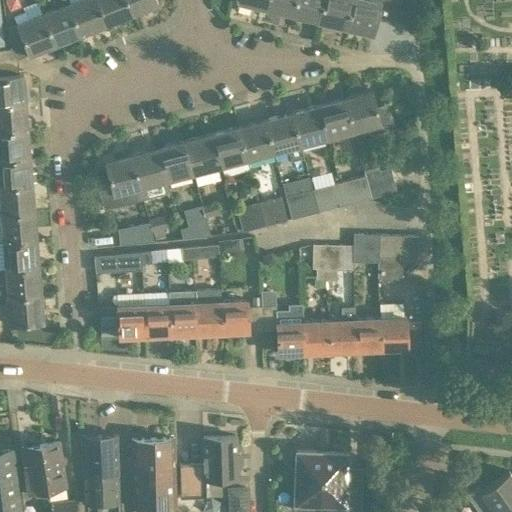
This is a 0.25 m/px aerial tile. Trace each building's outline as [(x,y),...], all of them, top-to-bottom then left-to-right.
[(95,0),(77,0),(67,4),(79,34),(105,24),(95,0)] [(95,0),(105,24),(131,14),(125,0),(95,0)] [(125,0),(131,14),(158,3),(156,0),(125,0)] [(265,0),(264,8),(290,14),(293,0),(265,0)] [(322,0),(293,0),(290,14),(317,21),(322,0)] [(322,0),(317,21),(344,27),(350,0),(322,0)] [(350,0),(344,27),(372,34),(375,18),(390,21),(394,0),(350,0)] [(67,4),(42,14),(54,44),(79,34),(67,4)] [(9,48),(9,55),(16,60),(54,44),(42,14),(16,25),(18,31),(7,35),(8,44),(9,48)] [(9,55),(9,48),(0,49),(0,102),(24,101),(22,73),(18,73),(16,60),(9,55)] [(375,106),(371,90),(344,98),(353,130),(366,126),(369,134),(394,127),(387,103),(375,106)] [(353,130),(344,98),(317,105),(326,137),(353,130)] [(0,102),(0,130),(26,128),(24,101),(0,102)] [(326,137),(317,105),(291,112),(299,144),(300,144),(326,137)] [(299,144),(291,112),(264,119),(273,151),(287,147),(290,160),(303,157),(300,144),(299,144)] [(273,151),(264,119),(237,126),(246,158),(273,151)] [(237,126),(211,133),(220,165),(246,158),(237,126)] [(0,130),(0,157),(28,155),(26,128),(0,130)] [(211,133),(184,140),(193,172),(220,165),(211,133)] [(184,140),(157,147),(166,179),(193,172),(184,140)] [(157,147),(131,154),(140,186),(166,179),(157,147)] [(131,154),(104,161),(113,193),(140,186),(131,154)] [(0,157),(0,185),(30,183),(28,155),(0,157)] [(371,197),(396,190),(390,167),(379,169),(376,159),(362,163),(365,174),(371,196),(371,197)] [(371,196),(365,174),(338,181),(344,203),(371,196)] [(344,203),(338,181),(311,188),(317,210),(344,203)] [(30,183),(0,185),(0,213),(32,211),(30,183)] [(311,188),(285,195),(291,217),(317,210),(311,188)] [(280,195),(258,201),(264,224),(286,218),(280,195)] [(264,224),(258,201),(235,207),(241,230),(264,224)] [(200,206),(203,216),(217,213),(215,202),(200,206)] [(0,213),(0,223),(1,240),(35,238),(32,211),(0,213)] [(148,219),(148,221),(150,230),(166,226),(163,215),(148,219)] [(207,236),(203,216),(189,220),(190,225),(177,228),(180,238),(207,236)] [(153,240),(153,239),(150,230),(148,221),(118,227),(119,243),(153,240)] [(377,262),(378,233),(353,232),(352,261),(377,262)] [(378,233),(377,262),(377,280),(401,281),(402,257),(416,257),(416,234),(378,233)] [(1,240),(4,268),(37,266),(35,238),(1,240)] [(191,244),(191,257),(216,255),(214,242),(191,244)] [(327,279),(327,243),(312,243),(311,268),(315,268),(315,279),(327,279)] [(343,269),(343,244),(327,243),(327,279),(336,279),(336,268),(343,269)] [(191,244),(165,247),(165,260),(191,257),(191,244)] [(165,247),(138,249),(139,262),(165,260),(165,247)] [(114,265),(139,262),(138,249),(113,252),(114,265)] [(5,283),(0,283),(0,296),(39,293),(37,266),(4,268),(5,283)] [(402,302),(416,302),(417,279),(403,278),(402,302)] [(275,328),(276,352),(303,351),(301,320),(302,320),(301,303),(288,304),(288,309),(275,310),(274,292),(260,293),(261,305),(253,305),(254,329),(275,328)] [(41,321),(39,293),(6,296),(8,324),(41,321)] [(246,299),(220,300),(221,331),(247,329),(254,329),(253,305),(246,306),(246,299)] [(220,300),(194,301),(195,332),(221,331),(220,300)] [(194,301),(168,302),(170,333),(195,332),(194,301)] [(168,302),(142,303),(144,334),(170,333),(168,302)] [(144,334),(142,303),(116,305),(117,317),(117,335),(118,335),(144,334)] [(327,319),(328,350),(354,348),(353,318),(354,318),(353,305),(340,306),(341,318),(327,319)] [(405,315),(379,316),(380,347),(407,346),(420,345),(419,319),(405,320),(405,315)] [(354,318),(353,318),(354,348),(380,347),(379,316),(354,318)] [(117,335),(117,317),(99,317),(100,336),(117,335)] [(328,350),(327,319),(302,320),(301,320),(303,351),(328,350)] [(84,502),(97,502),(97,486),(100,486),(99,434),(82,435),(84,502)] [(97,486),(97,502),(118,501),(116,434),(99,434),(100,486),(97,486)] [(205,495),(205,477),(237,477),(235,435),(203,436),(203,462),(179,462),(179,495),(205,495)] [(46,488),(39,443),(38,443),(38,441),(27,436),(24,445),(21,445),(27,490),(46,488)] [(133,506),(176,505),(174,436),(131,438),(133,506)] [(39,443),(46,488),(64,485),(58,440),(39,443)] [(0,511),(20,511),(12,447),(0,448),(0,511)] [(293,509),(318,510),(321,450),(295,449),(293,501),(293,509)] [(321,450),(318,510),(344,511),(344,503),(347,452),(321,450)] [(511,492),(511,475),(508,469),(479,489),(477,486),(466,494),(479,511),(485,511),(492,508),(491,508),(511,492)] [(245,486),(229,487),(231,510),(247,509),(245,486)] [(511,511),(511,492),(491,508),(492,508),(494,511),(511,511)] [(50,511),(76,511),(74,497),(49,500),(51,511),(50,511)]
